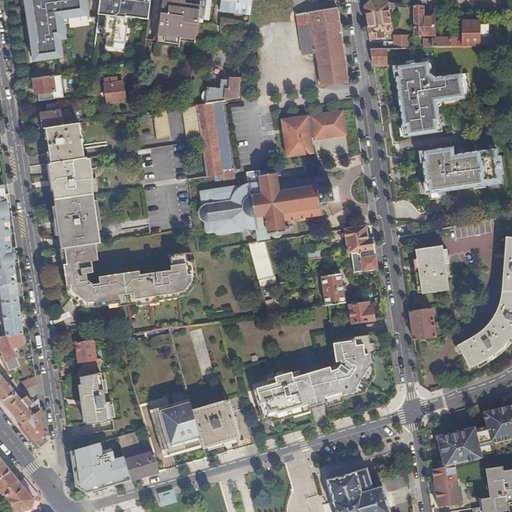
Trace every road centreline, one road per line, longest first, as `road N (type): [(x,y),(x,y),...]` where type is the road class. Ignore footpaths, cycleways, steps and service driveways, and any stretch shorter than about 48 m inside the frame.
road 1 (residential): [(0,48),(60,464),(44,487)]
road 2 (residential): [(412,412),(357,0)]
road 3 (residential): [(74,511),(412,412)]
